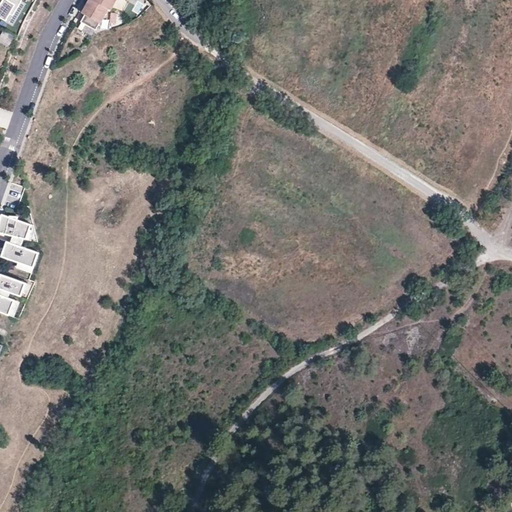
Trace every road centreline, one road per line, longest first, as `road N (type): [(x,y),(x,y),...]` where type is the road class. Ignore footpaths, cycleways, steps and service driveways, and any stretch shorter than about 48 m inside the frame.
road 1 (unclassified): [(159,0),(235,66),(442,199),(497,251)]
road 2 (unclassified): [(193,511),(245,414),(290,371),(497,251)]
road 3 (residential): [(0,171),(43,40),(66,0)]
